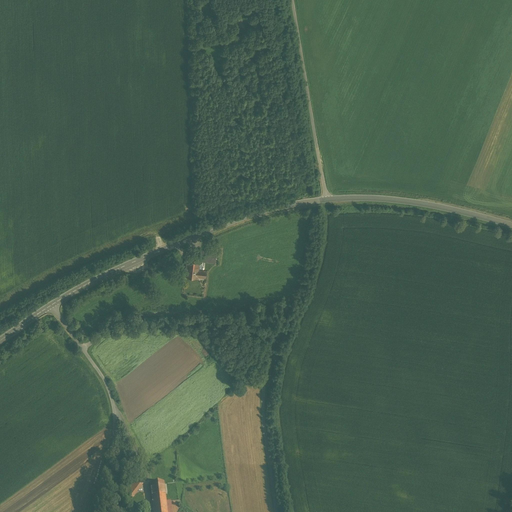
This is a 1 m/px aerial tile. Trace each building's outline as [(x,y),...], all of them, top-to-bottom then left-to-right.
[(199,259),(199,261),(210,262),(215,263),(216,252),(200,250),(199,259)] [(199,259),(187,257),(185,277),(197,278),(197,277),(205,278),(206,271),(198,270),(199,261),(199,259)] [(241,443),(236,446),(245,459),(249,456),(241,443)] [(137,480),(125,495),(131,500),(143,484),(137,480)] [(166,511),(163,482),(150,484),(153,511),(166,511)]
